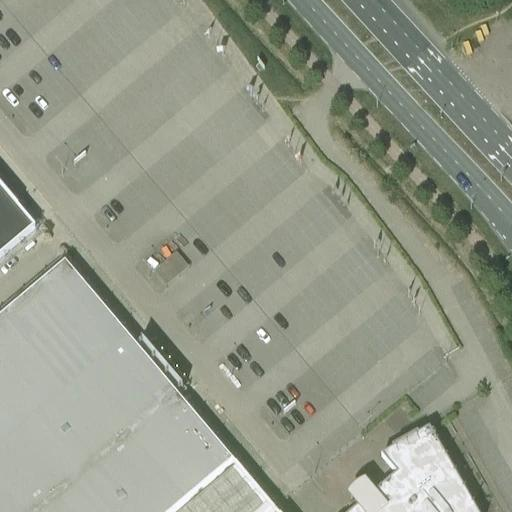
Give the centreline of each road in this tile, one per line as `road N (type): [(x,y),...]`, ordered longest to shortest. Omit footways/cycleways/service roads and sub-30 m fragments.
road 1 (residential): [(511,442),(433,278),(316,135),(317,106),(364,62)]
road 2 (primary): [(364,62),(511,223)]
road 3 (primary): [(511,154),(367,0)]
